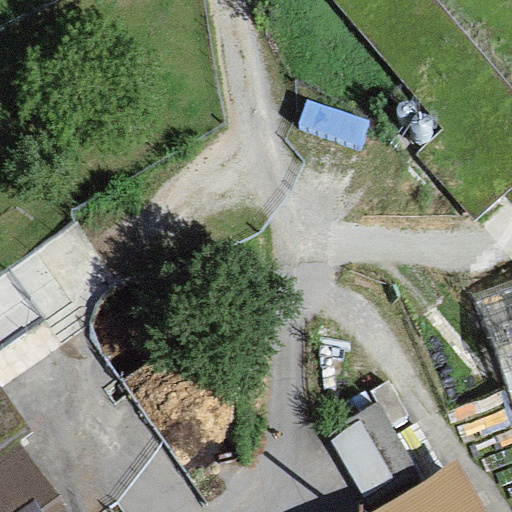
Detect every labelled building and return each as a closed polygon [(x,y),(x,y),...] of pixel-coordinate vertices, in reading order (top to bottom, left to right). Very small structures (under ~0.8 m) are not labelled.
[(511,50),(497,55),(483,14),(456,41),(432,18),(385,34),(378,41),(383,57),(410,82),(417,103),(426,111),(465,226),(511,210),(511,50)] [(511,389),(511,282),(481,292),(511,389)] [(25,440),(0,403),(0,511),(54,511),(12,450),(25,440)] [(389,407),(335,431),(364,497),(419,473),(389,407)] [(409,511),(464,511),(450,488),(409,511)]
